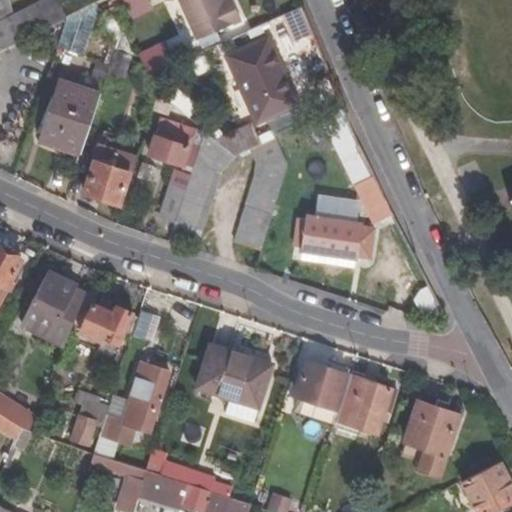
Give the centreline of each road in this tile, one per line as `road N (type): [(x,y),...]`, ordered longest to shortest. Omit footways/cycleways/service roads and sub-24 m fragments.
road 1 (residential): [(0,193),(360,334),(464,352),(482,344)]
road 2 (residential): [(321,0),(429,247),(482,344)]
